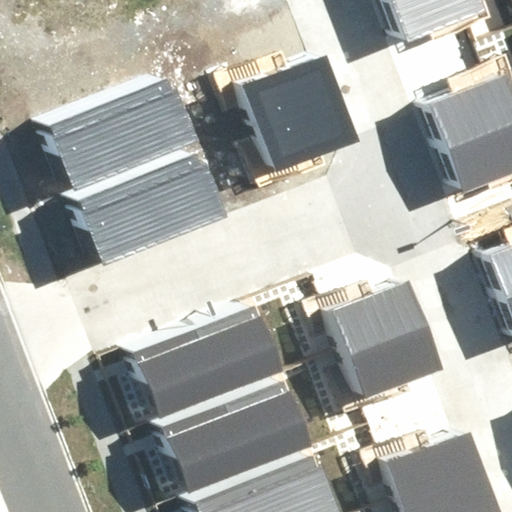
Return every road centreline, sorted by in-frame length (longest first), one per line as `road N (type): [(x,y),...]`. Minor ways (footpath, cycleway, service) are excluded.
road 1 (residential): [(0,334),(400,184)]
road 2 (residential): [(400,184),(511,462)]
road 3 (residential): [(326,0),(400,184)]
road 4 (residential): [(0,386),(47,511)]
